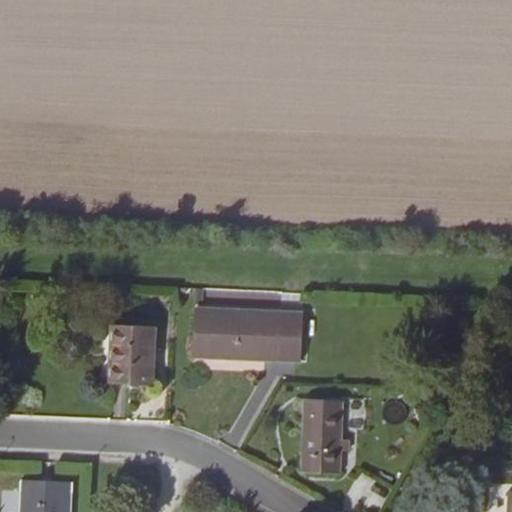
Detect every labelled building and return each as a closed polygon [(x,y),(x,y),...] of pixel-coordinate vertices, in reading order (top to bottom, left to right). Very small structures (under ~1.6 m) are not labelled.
[(226,347),(226,358),(304,360),(305,312),(198,309),(197,356),(212,357),(213,346),(226,347)] [(156,386),(158,326),(115,325),(113,385),(156,386)] [(212,357),(226,358),(226,347),(213,346),(212,357)] [(352,401),(307,400),(305,471),(349,473),(352,401)] [(72,511),(73,491),(26,489),(25,511),(72,511)]
